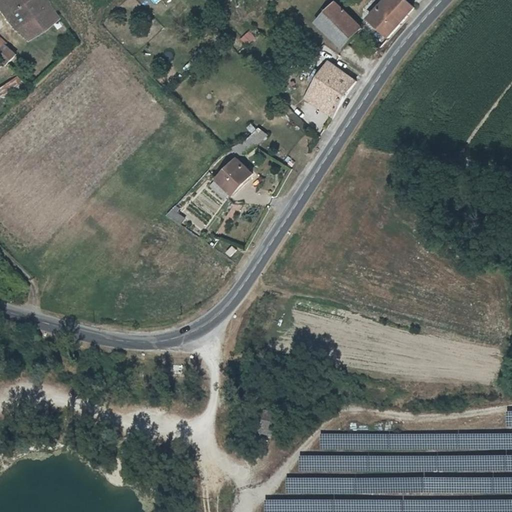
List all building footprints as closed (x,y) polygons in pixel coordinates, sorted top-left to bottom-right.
[(9,9),(2,0),(0,0),(0,7),(3,12),(9,9)] [(55,16),(43,0),(2,0),(9,9),(3,12),(13,26),(25,38),(55,16)] [(386,0),(370,17),(392,39),(420,10),(409,0),(386,0)] [(316,25),(343,50),(364,28),(337,3),(316,25)] [(251,31),(242,40),(248,47),(257,38),(251,31)] [(0,56),(8,63),(16,53),(0,39),(0,56)] [(306,101),(335,119),(359,81),(330,63),(306,101)] [(23,95),(30,88),(18,78),(0,90),(0,91),(4,97),(18,87),(23,95)] [(247,140),(258,146),(270,134),(260,127),(247,140)] [(258,146),(247,140),(234,148),(241,155),(258,146)] [(239,156),(217,180),(231,193),(235,196),(258,173),(239,156)] [(231,193),(217,180),(211,185),(226,199),(231,193)] [(188,217),(176,207),(170,215),(182,224),(188,217)] [(235,244),(228,252),(231,256),(239,248),(235,244)] [(282,412),(268,410),(266,423),(280,425),(282,412)] [(225,489),(218,490),(219,506),(227,505),(225,489)]
